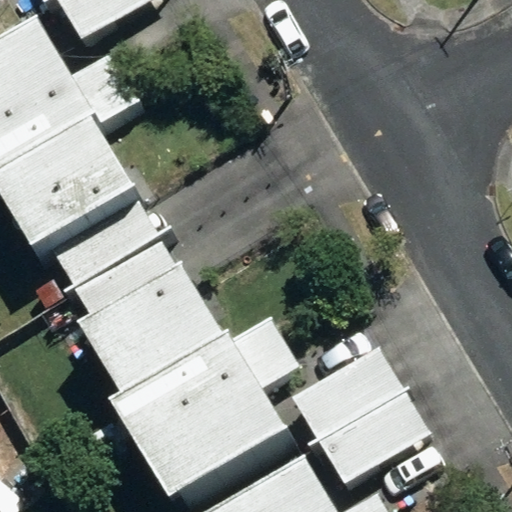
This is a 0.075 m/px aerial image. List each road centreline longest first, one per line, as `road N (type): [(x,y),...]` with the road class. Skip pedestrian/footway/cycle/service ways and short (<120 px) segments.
road 1 (residential): [(397,137),(511,333)]
road 2 (residential): [(313,0),(397,137)]
road 3 (residential): [(397,137),(511,64)]
